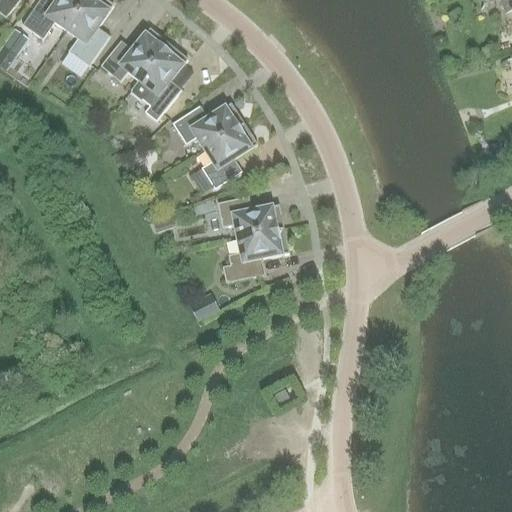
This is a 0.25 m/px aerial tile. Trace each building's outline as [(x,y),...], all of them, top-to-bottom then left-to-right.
[(0,0),(0,4),(0,5),(0,4),(0,14),(6,20),(23,0),(0,0)] [(67,33),(89,0),(59,0),(58,3),(54,0),(42,0),(23,28),(44,42),(55,25),(67,33)] [(99,31),(114,8),(102,0),(89,0),(67,33),(78,41),(69,55),(90,69),(110,40),(111,39),(99,31)] [(511,0),(500,0),(506,15),(511,13),(511,0)] [(139,84),(170,47),(150,31),(133,53),(121,43),(121,44),(101,69),(120,85),(128,75),(139,84)] [(4,49),(17,58),(28,42),(15,32),(4,49)] [(507,45),(502,47),(504,55),(510,53),(507,45)] [(171,84),(189,62),(170,47),(139,84),(150,93),(142,102),(150,109),(145,115),(157,124),(182,94),(183,93),(171,84)] [(205,153),(245,127),(232,106),(208,121),(200,108),(200,109),(173,126),(187,147),(197,141),(205,153)] [(235,163),(258,148),(245,127),(205,153),(212,164),(202,171),(215,192),(242,175),(242,176),(243,175),(235,163)] [(501,152),(498,148),(493,148),(490,151),(491,156),(496,158),(500,156),(501,152)] [(123,171),(132,185),(141,180),(132,165),(123,171)] [(153,191),(145,196),(149,203),(157,197),(153,191)] [(285,232),(280,208),(253,213),(250,199),(249,199),(218,206),(223,230),(235,228),(238,242),(285,232)] [(156,234),(172,229),(168,220),(153,225),(156,234)] [(263,262),(290,256),(285,232),(238,242),(241,256),(229,258),(231,268),(223,270),(226,286),(265,278),(266,278),(263,262)] [(221,314),(211,296),(190,306),(199,325),(221,314)] [(291,403),(285,393),(275,398),(281,409),(291,403)]
